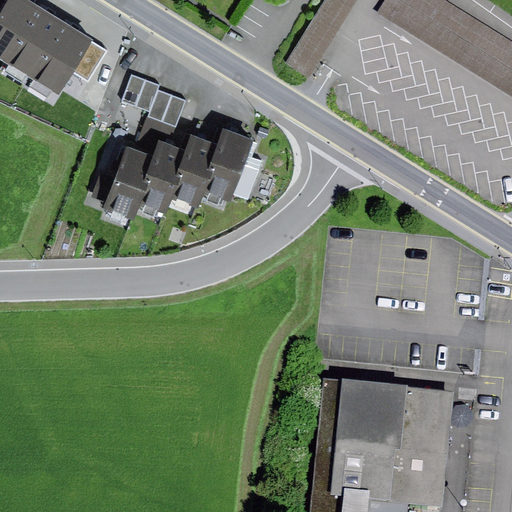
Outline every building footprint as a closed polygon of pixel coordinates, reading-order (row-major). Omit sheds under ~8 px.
[(41,8),(28,0),(7,0),(0,12),(0,57),(8,62),(41,8)] [(326,0),(286,64),(308,78),(357,0),(326,0)] [(392,0),(380,20),(511,101),(511,48),(434,0),(392,0)] [(68,25),(41,8),(8,62),(35,79),(68,25)] [(92,39),(68,25),(35,79),(58,94),(72,70),(92,39)] [(108,50),(92,39),(72,70),(89,81),(108,50)] [(160,86),(132,76),(122,102),(152,113),(149,119),(178,130),(188,102),(159,91),(160,86)] [(225,133),(220,147),(203,195),(232,205),(235,197),(247,201),(261,162),(249,158),(255,144),(225,133)] [(187,151),(170,199),(197,209),(220,147),(192,137),(187,151)] [(160,141),(154,158),(137,206),(164,216),(170,199),(187,151),(160,141)] [(100,172),(90,199),(107,205),(105,211),(132,221),(137,206),(154,158),(127,148),(116,178),(100,172)] [(369,511),(371,499),(443,506),(454,392),(324,380),(311,511),(369,511)]
